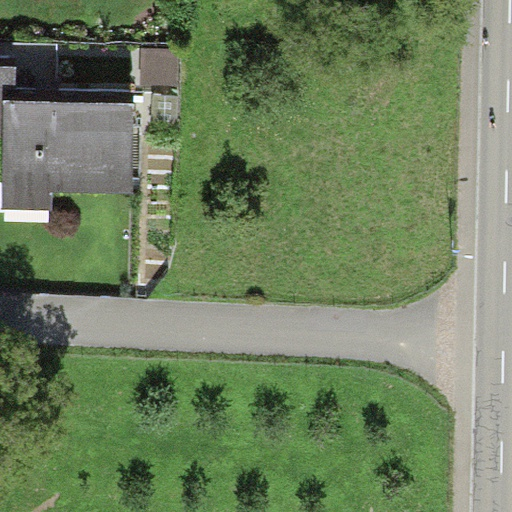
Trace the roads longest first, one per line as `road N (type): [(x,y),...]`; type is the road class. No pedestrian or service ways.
road 1 (residential): [(0,317),(130,331),(505,332)]
road 2 (tertiary): [(505,0),(505,332)]
road 3 (tertiary): [(505,332),(502,511)]
